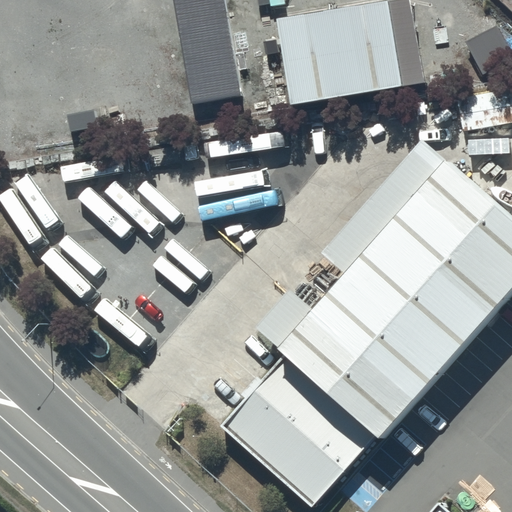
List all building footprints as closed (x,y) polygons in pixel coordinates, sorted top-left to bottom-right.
[(224,0),(174,0),(193,106),(242,97),(224,0)] [(408,97),(392,10),(281,28),(297,116),(408,97)] [(511,249),(511,207),(428,134),(255,331),(267,341),(360,423),(511,249)] [(307,483),(360,423),(267,341),(214,402),(307,483)] [(447,511),(422,490),(402,511),(447,511)]
